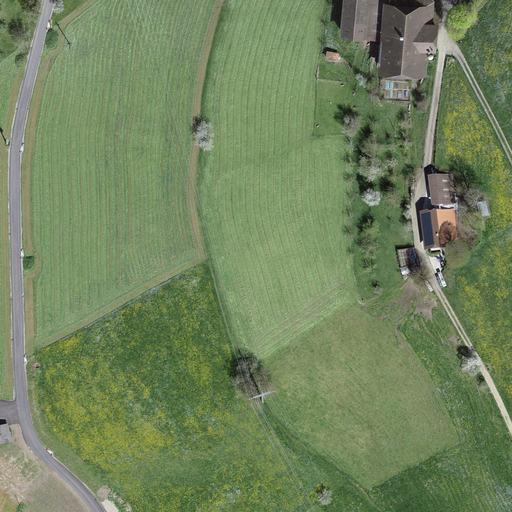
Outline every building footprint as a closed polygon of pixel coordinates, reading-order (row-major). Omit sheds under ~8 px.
[(345,0),(342,34),(361,36),(364,0),(345,0)] [(426,47),(435,48),(437,25),(431,25),(434,0),(389,0),(384,66),(424,69),(426,47)] [(450,208),(449,199),(436,201),(437,209),(450,208)] [(452,210),(423,214),(427,246),(442,245),(441,242),(456,241),(452,210)] [(0,443),(10,441),(7,427),(0,428),(0,443)]
